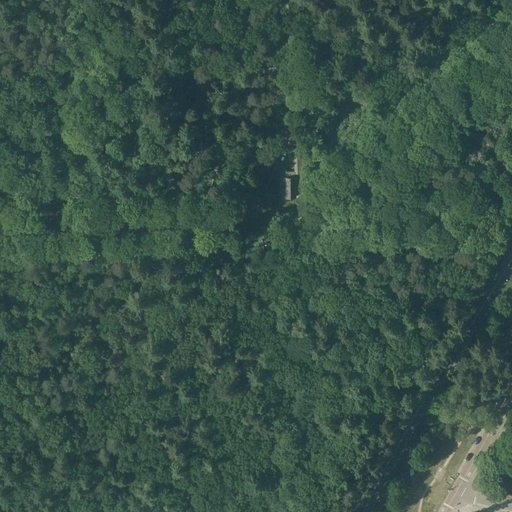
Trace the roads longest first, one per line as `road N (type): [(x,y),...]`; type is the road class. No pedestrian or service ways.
road 1 (primary): [(367,511),(511,262)]
road 2 (residential): [(454,494),(511,386)]
